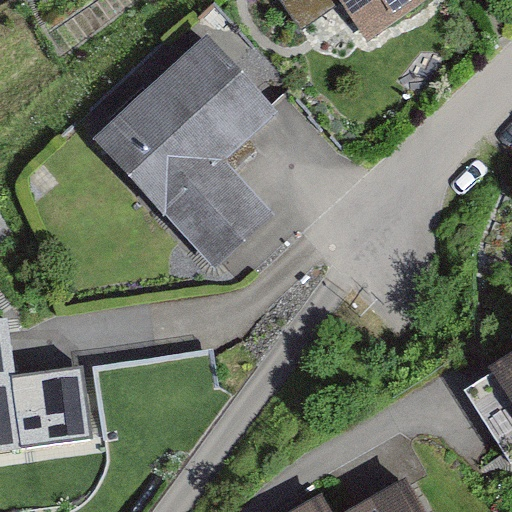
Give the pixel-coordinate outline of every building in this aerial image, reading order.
[(293,0),(317,31),(357,1),(388,43),(445,0),(481,0),(483,3),(486,0),(293,0)] [(307,120),(238,39),(103,153),(219,290),(287,233),(239,177),(307,120)] [(0,445),(15,443),(5,365),(0,334),(0,445)] [(140,368),(5,365),(15,443),(150,447),(140,368)] [(511,379),(483,394),(511,450),(511,379)] [(416,511),(364,511),(354,496),(327,511),(448,511),(439,498),(416,511)]
